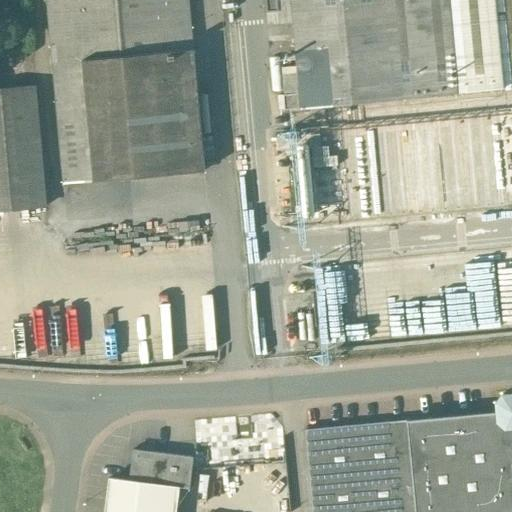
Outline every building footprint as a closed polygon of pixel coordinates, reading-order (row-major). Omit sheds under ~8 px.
[(188,0),(46,0),(64,183),(205,170),(188,0)] [(269,0),(271,15),(296,25),(306,92),(288,95),(291,112),(431,90),(453,36),(414,21),(430,18),(428,2),(414,4),(428,10),(411,12),(408,0),(269,0)] [(0,208),(50,205),(42,82),(0,84),(0,208)] [(508,411),(307,430),(309,451),(510,432),(508,411)] [(510,432),(309,451),(314,511),(511,511),(511,456),(510,434),(510,432)] [(193,457),(134,449),(130,480),(110,478),(105,511),(166,511),(170,487),(189,489),(193,457)]
